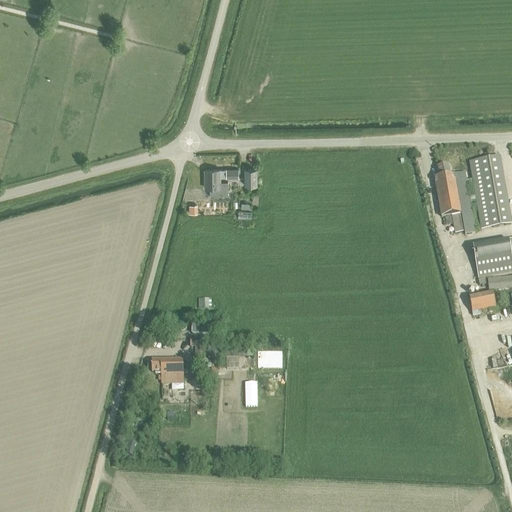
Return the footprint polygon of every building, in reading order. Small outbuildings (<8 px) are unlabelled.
[(469,163),(472,185),(480,230),(511,225),(499,158),(469,163)] [(475,234),(469,198),(465,174),(450,176),(448,167),(437,169),(439,178),(434,179),(441,218),(452,217),(455,234),(464,233),(465,236),(475,234)] [(226,170),(205,170),(205,188),(210,188),(210,196),(228,196),(228,182),(220,182),(220,178),(238,177),(238,169),(226,169),(226,170)] [(257,186),(257,169),(244,169),(245,186),(257,186)] [(190,213),(198,212),(198,204),(190,204),(190,213)] [(511,274),(511,240),(473,247),(478,280),(511,274)] [(511,277),(487,280),(488,291),(511,289),(511,277)] [(469,297),(472,313),(495,308),(492,293),(469,297)] [(209,309),(209,300),(198,300),(198,309),(198,310),(209,310),(209,309)] [(194,349),(195,361),(204,361),(203,348),(204,348),(204,339),(190,339),(190,349),(194,349)] [(210,361),(210,360),(220,360),(220,349),(217,349),(216,343),(208,344),(208,361),(210,361)] [(238,349),(226,350),(226,369),(239,369),(238,349)] [(183,361),(151,361),(152,373),(161,373),(162,385),(172,385),(172,391),(183,391),(183,385),(184,385),(183,361)] [(130,442),(126,455),(132,457),(136,443),(130,442)]
